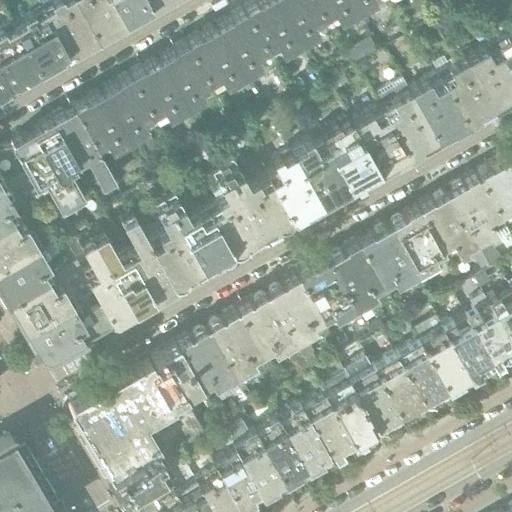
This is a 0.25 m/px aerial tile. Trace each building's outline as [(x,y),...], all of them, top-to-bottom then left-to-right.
[(94,34),(74,0),(36,0),(37,1),(8,18),(36,67),(94,34)] [(74,0),(94,34),(149,3),(147,0),(74,0)] [(326,23),(313,0),(251,0),(241,6),(269,55),(326,23)] [(358,4),(365,0),(313,0),(326,23),(343,14),(354,7),(357,12),(363,23),(367,20),(358,4)] [(269,55),(241,6),(184,38),(212,88),(269,55)] [(363,23),(357,12),(353,15),(359,25),(363,23)] [(0,87),(36,67),(8,18),(0,22),(0,87)] [(511,71),(511,26),(493,37),(511,71)] [(467,46),(462,36),(455,39),(461,50),(467,46)] [(511,91),(511,71),(493,37),(435,70),(462,119),(511,91)] [(212,88),(184,38),(126,71),(154,120),(212,88)] [(310,53),(304,42),(300,44),(306,55),(310,53)] [(306,55),(300,44),(296,46),(302,57),(306,55)] [(371,66),(365,56),(355,62),(361,72),(371,66)] [(462,119),(435,70),(406,86),(401,75),(371,92),(377,103),(405,152),(462,119)] [(154,120),(126,71),(70,103),(98,152),(154,120)] [(344,81),(338,71),(327,78),(333,88),(344,81)] [(262,93),(256,83),(253,84),(248,74),(244,77),(249,87),(255,97),(262,93)] [(249,87),(244,77),(239,79),(245,90),(249,87)] [(305,88),(301,80),(287,88),(292,96),(305,88)] [(311,95),(307,88),(298,94),(302,101),(311,95)] [(113,178),(98,152),(70,103),(48,115),(77,165),(87,160),(101,185),(113,178)] [(405,152),(377,103),(349,118),(346,113),(326,124),(331,132),(322,137),(349,184),(405,152)] [(205,126),(197,112),(194,113),(189,104),(185,106),(198,130),(205,126)] [(201,134),(198,130),(185,106),(181,109),(186,118),(182,120),(193,139),(201,134)] [(77,165),(48,115),(9,137),(8,142),(24,169),(35,189),(45,183),(59,209),(82,196),(68,170),(77,165)] [(291,135),(283,120),(276,124),(285,139),(291,135)] [(349,184),(322,137),(312,143),(307,135),(269,157),(273,163),(263,168),(264,170),(288,215),(289,217),(349,184)] [(138,146),(133,137),(128,140),(133,149),(138,146)] [(133,149),(128,140),(124,142),(129,151),(133,149)] [(3,181),(15,174),(24,169),(8,142),(8,141),(0,145),(0,221),(10,216),(4,207),(11,203),(6,193),(9,191),(3,181)] [(511,146),(472,169),(499,216),(508,210),(511,216),(511,146)] [(288,215),(264,170),(245,181),(232,158),(225,162),(219,152),(212,157),(217,166),(210,170),(219,185),(211,190),(215,198),(203,205),(229,249),(230,248),(234,248),(237,247),(240,244),(242,241),(275,222),(279,222),(283,221),(286,219),(288,215)] [(499,216),(472,169),(444,186),(415,202),(439,246),(441,249),(451,243),(455,251),(474,240),(477,246),(478,247),(488,241),(507,230),(499,216)] [(229,249),(203,205),(187,214),(174,191),(165,196),(160,188),(156,190),(161,198),(152,203),(160,217),(151,222),(156,231),(146,237),(170,282),(174,282),(178,280),(181,278),(183,274),(216,256),(220,256),(223,255),(227,252),(229,249)] [(439,246),(415,202),(355,236),(379,279),(388,274),(394,283),(435,260),(430,251),(439,246)] [(170,282),(146,237),(129,207),(117,214),(132,239),(122,245),(151,296),(172,284),(170,282)] [(75,259),(58,229),(43,237),(34,241),(22,221),(15,225),(10,216),(0,221),(0,293),(4,299),(51,272),(75,259)] [(151,296),(122,245),(113,250),(99,224),(76,237),(90,263),(81,269),(95,293),(109,317),(111,318),(151,296)] [(379,279),(355,236),(294,270),(318,313),(328,308),(331,314),(372,290),(369,285),(379,279)] [(498,260),(488,241),(478,247),(487,263),(488,265),(495,262),(498,260)] [(487,263),(478,247),(477,246),(469,251),(479,268),(487,263)] [(318,313),(294,270),(234,304),(258,348),(267,343),(270,348),(312,324),(309,319),(318,313)] [(83,316),(73,298),(67,287),(63,289),(58,281),(57,282),(51,272),(4,299),(35,352),(46,355),(106,321),(107,317),(109,317),(95,293),(86,298),(94,310),(83,316)] [(463,289),(458,281),(449,287),(454,294),(463,289)] [(511,291),(508,284),(507,284),(508,286),(496,293),(495,291),(492,292),(485,296),(511,344),(511,291)] [(429,298),(439,292),(436,287),(426,292),(429,298)] [(427,297),(423,289),(415,294),(419,301),(427,297)] [(511,344),(485,296),(484,297),(485,299),(474,306),(472,303),(461,310),(490,359),(497,355),(503,357),(511,352),(511,347),(511,344)] [(258,348),(234,304),(173,339),(197,383),(198,383),(198,382),(206,377),(210,382),(251,359),(248,353),(258,348)] [(420,314),(415,305),(405,311),(410,320),(420,314)] [(490,359),(461,310),(439,322),(467,372),(475,368),(480,369),(488,365),(490,359)] [(467,372),(439,322),(434,313),(411,326),(416,335),(444,385),(449,387),(457,382),(458,377),(467,372)] [(444,385),(416,335),(392,348),(420,399),(425,400),(434,396),(434,391),(444,385)] [(197,422),(183,397),(200,387),(197,383),(173,339),(71,396),(68,408),(111,481),(160,452),(175,443),(183,458),(202,447),(194,432),(201,428),(214,420),(210,414),(197,422)] [(420,399),(392,348),(381,355),(377,347),(367,353),(371,361),(369,362),(396,412),(398,416),(413,407),(411,404),(420,399)] [(317,362),(310,350),(302,355),(309,366),(317,362)] [(372,426),(345,375),(343,373),(341,368),(342,368),(334,352),(329,355),(337,371),(317,382),(321,389),(350,438),(355,440),(363,436),(364,431),(372,426)] [(309,366),(302,355),(293,360),(300,371),(309,366)] [(396,412),(369,362),(345,375),(372,426),(374,429),(390,420),(388,417),(396,412)] [(245,387),(239,376),(235,379),(241,389),(245,387)] [(350,438),(321,389),(318,391),(301,400),(295,390),(292,392),(294,396),(326,452),(331,454),(339,449),(340,444),(350,438)] [(326,452),(294,396),(284,402),(286,404),(274,411),(274,412),(273,413),(303,465),(308,467),(317,462),(318,457),(326,452)] [(303,465),(273,413),(263,419),(258,412),(251,416),(256,426),(254,427),(252,425),(250,426),(280,478),(282,481),(297,473),(295,469),(303,465)] [(280,478),(250,426),(246,428),(241,419),(223,429),(229,441),(232,445),(258,491),(263,492),(272,487),(273,482),(280,478)] [(229,441),(223,429),(217,432),(224,444),(229,441)] [(0,511),(51,511),(54,510),(48,500),(42,490),(14,443),(8,432),(0,436),(0,511)] [(258,491),(232,445),(210,459),(214,465),(236,504),(242,506),(250,502),(251,495),(258,491)] [(160,511),(155,503),(174,492),(165,476),(172,472),(160,452),(111,481),(129,511),(160,511)] [(236,504),(214,465),(194,476),(213,511),(240,511),(236,504)] [(213,511),(194,476),(192,477),(194,481),(176,491),(187,511),(213,511)] [(187,511),(176,491),(174,492),(155,503),(160,511),(187,511)] [(511,511),(511,501),(509,504),(508,508),(500,511),(511,511)]
